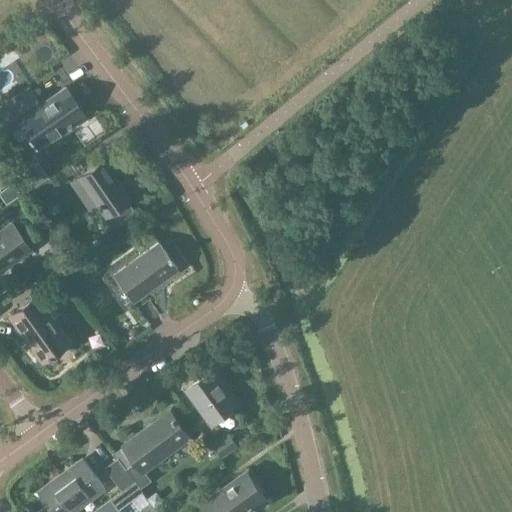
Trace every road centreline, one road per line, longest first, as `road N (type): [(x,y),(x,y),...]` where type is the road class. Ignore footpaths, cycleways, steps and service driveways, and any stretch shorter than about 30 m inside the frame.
road 1 (residential): [(227,293),(233,266),(225,244),(51,0)]
road 2 (residential): [(320,511),(266,332),(258,314),(227,293)]
road 3 (residential): [(39,434),(227,293)]
